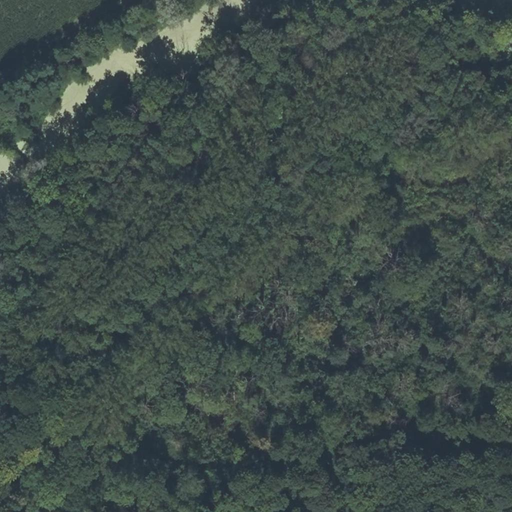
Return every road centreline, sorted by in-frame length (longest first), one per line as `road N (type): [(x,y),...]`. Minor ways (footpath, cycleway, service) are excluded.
road 1 (track): [(0,459),(65,408),(96,406),(160,445),(230,460),(511,448)]
road 2 (track): [(0,80),(127,0)]
